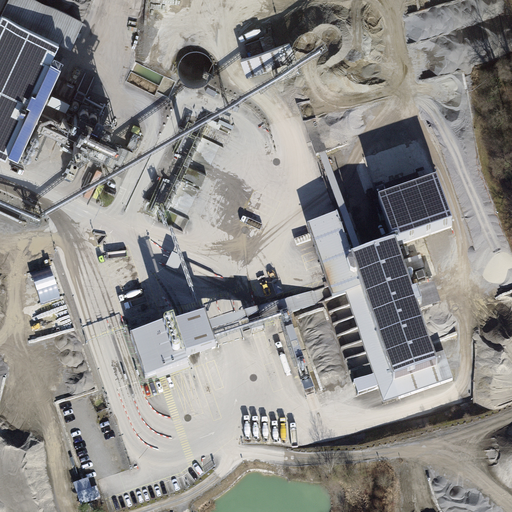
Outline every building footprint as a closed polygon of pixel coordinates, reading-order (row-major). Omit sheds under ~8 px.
[(86,26),(30,0),(11,0),(3,18),(74,51),(86,26)] [(292,45),(240,61),(246,79),(297,63),(292,45)] [(312,101),(299,105),(316,157),(329,153),(312,101)] [(87,113),(58,116),(57,103),(45,104),(47,117),(43,117),(44,127),(53,127),(53,128),(66,127),(67,138),(86,136),(86,135),(93,134),(94,138),(97,138),(97,132),(89,133),(87,113)] [(79,172),(77,162),(68,163),(70,173),(79,172)] [(341,218),(307,229),(333,304),(347,299),(385,410),(455,386),(447,361),(436,365),(418,313),(435,307),(431,295),(416,300),(401,254),(458,235),(439,178),(372,201),(387,247),(355,258),(341,218)] [(173,323),(127,338),(142,384),(189,369),(187,363),(214,354),(203,322),(175,331),(173,323)]
